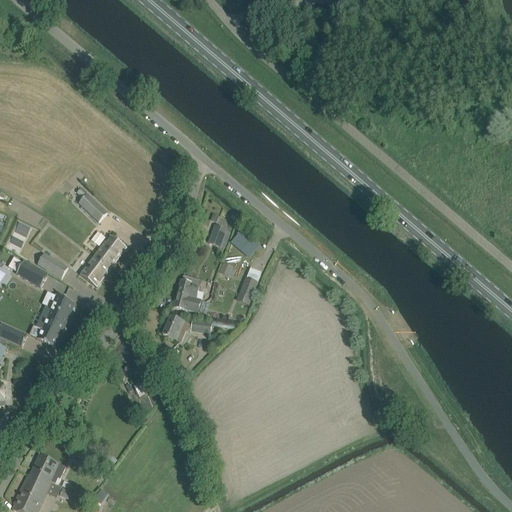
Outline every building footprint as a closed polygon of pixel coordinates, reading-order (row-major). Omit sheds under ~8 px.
[(80,190),(77,194),(81,198),(85,195),(80,190)] [(108,214),(87,195),(78,204),(99,224),(108,214)] [(227,232),(215,227),(209,244),(220,249),(227,232)] [(260,246),(241,229),(230,243),(250,259),(260,246)] [(112,269),(127,249),(110,236),(109,237),(111,238),(106,244),(105,243),(95,256),(112,269)] [(68,269),(44,255),(37,266),(61,280),(68,269)] [(95,256),(88,265),(91,267),(89,271),(85,268),(80,276),(97,289),(112,269),(95,256)] [(14,258),(8,268),(17,274),(17,275),(41,289),(48,277),(24,262),(23,264),(14,258)] [(220,274),(228,277),(232,268),(224,265),(220,274)] [(246,279),(240,296),(251,300),(257,284),(258,283),(246,279)] [(191,284),(190,284),(181,282),(177,295),(196,300),(199,287),(191,285),(191,284)] [(196,301),(196,300),(177,295),(173,309),(198,315),(199,309),(193,308),(195,301),(196,301)] [(65,327),(75,305),(56,296),(50,309),(46,307),(42,316),(65,327)] [(56,348),(65,327),(42,316),(36,328),(41,330),(37,340),(56,348)] [(171,317),(163,335),(180,343),(184,334),(184,333),(188,325),(180,321),(171,317)] [(191,326),(190,332),(210,335),(211,325),(192,322),(191,326)] [(0,338),(22,349),(27,336),(2,325),(0,328),(0,338)] [(179,358),(170,357),(169,366),(178,367),(179,358)] [(139,384),(134,386),(140,398),(145,395),(144,393),(156,387),(152,378),(140,385),(139,384)] [(125,385),(116,389),(122,405),(130,403),(130,401),(131,401),(125,385)] [(92,476),(98,470),(81,453),(75,460),(92,476)] [(61,465),(49,460),(40,456),(33,470),(48,477),(47,481),(58,486),(66,468),(61,465)] [(107,456),(99,465),(108,472),(115,463),(107,456)] [(58,486),(47,481),(48,477),(33,470),(30,476),(29,475),(14,505),(15,506),(13,511),(14,511),(39,511),(41,508),(47,495),(56,499),(62,488),(58,486)]
